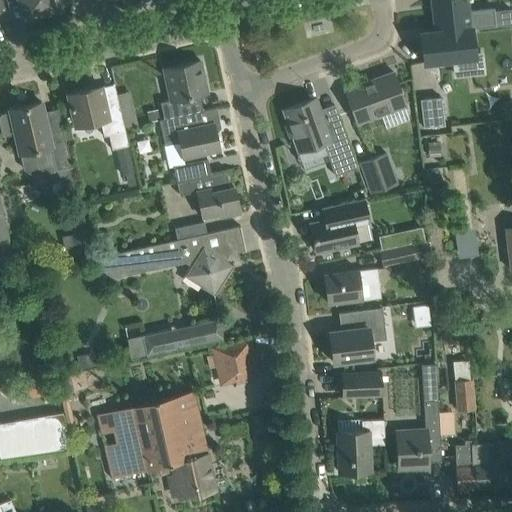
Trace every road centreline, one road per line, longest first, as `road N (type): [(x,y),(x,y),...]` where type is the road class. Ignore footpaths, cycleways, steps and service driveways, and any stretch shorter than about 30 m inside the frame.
road 1 (residential): [(314,511),(291,289),(272,249),(239,90)]
road 2 (residential): [(239,90),(367,47),(378,38),(377,0)]
road 3 (residential): [(98,51),(224,23)]
